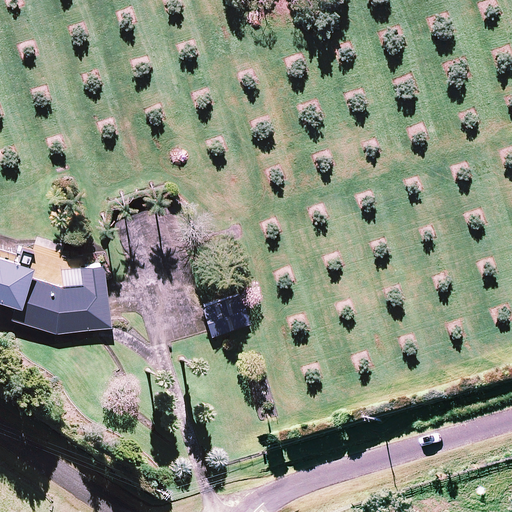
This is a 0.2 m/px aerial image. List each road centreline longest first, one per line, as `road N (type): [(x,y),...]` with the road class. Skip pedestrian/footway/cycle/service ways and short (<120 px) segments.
road 1 (unclassified): [(256,511),(334,473),(511,421)]
road 2 (unclassified): [(124,511),(0,428)]
